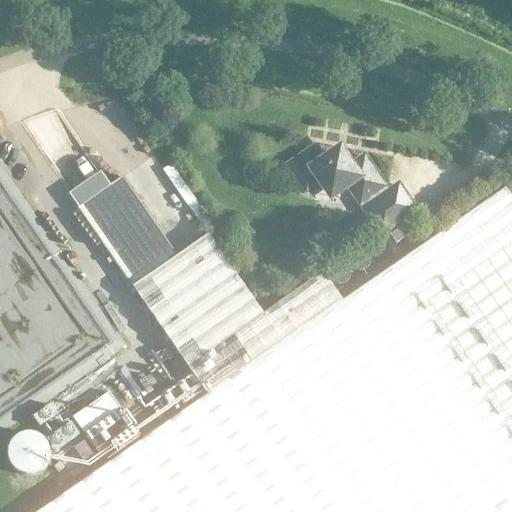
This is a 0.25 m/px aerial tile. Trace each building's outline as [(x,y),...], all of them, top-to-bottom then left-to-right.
[(319,180),(327,191),(331,197),(349,185),(361,203),(385,186),(364,157),(353,165),(345,154),(343,156),(336,155),(334,152),(323,159),(315,148),(290,165),(306,189),(319,180)] [(78,208),(133,287),(208,396),(39,511),(511,511),(511,198),(505,188),(343,301),(323,273),(263,314),(228,262),(209,235),(178,256),(123,177),(78,208)] [(390,236),(396,244),(416,230),(410,221),(390,236)] [(186,378),(156,398),(169,418),(199,397),(186,378)] [(123,406),(86,431),(107,461),(143,436),(123,406)] [(8,449),(8,451),(7,453),(7,456),(7,458),(7,461),(8,464),(9,466),(10,469),(12,471),(14,473),(15,475),(18,476),(19,478),(22,479),(24,479),(26,480),(29,480),(31,480),(34,479),(36,479),(39,478),(41,477),(44,475),(45,474),(47,472),(49,469),(50,467),(51,465),(52,462),(52,460),(52,458),(52,457),(52,453),(51,451),(50,448),(49,446),(47,443),(46,441),(44,440),(41,438),(37,436),(35,435),(33,435),(28,435),(26,435),(24,435),(22,436),(19,437),(18,438),(15,439),(14,441),(12,442),(11,444),(9,448),(8,449)] [(90,443),(81,450),(94,470),(103,463),(90,443)]
